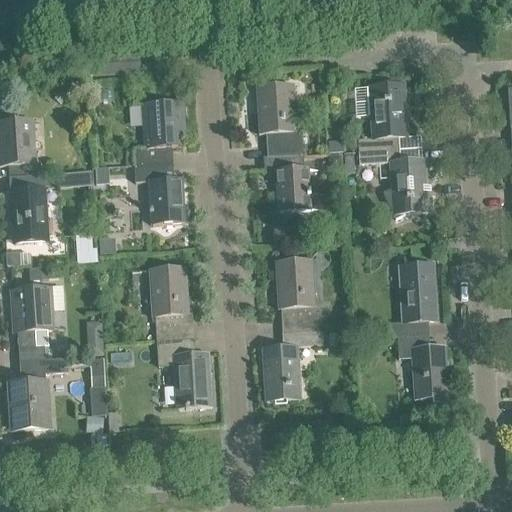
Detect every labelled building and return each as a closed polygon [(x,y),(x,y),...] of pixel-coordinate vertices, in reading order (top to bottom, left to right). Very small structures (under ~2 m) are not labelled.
[(91,63),(92,79),(139,76),(138,60),(91,63)] [(357,142),(358,155),(398,152),(397,140),(405,140),(402,87),(369,89),(372,141),(357,142)] [(269,136),(270,159),(270,160),(302,158),(301,133),(296,134),(293,88),(255,90),(258,137),(269,136)] [(132,152),(133,169),(167,167),(166,150),(184,149),(182,104),(142,106),(143,116),(138,116),(139,120),(143,120),(145,151),(132,152)] [(8,180),(40,178),(40,165),(34,166),(31,125),(32,125),(32,124),(0,125),(0,168),(7,168),(8,171),(9,180),(8,180)] [(342,144),(327,144),(327,156),(343,155),(342,144)] [(398,152),(358,155),(358,167),(390,165),(391,190),(381,195),(394,222),(404,217),(426,216),(423,163),(399,164),(398,152)] [(352,156),(343,156),(344,177),(354,176),(352,156)] [(341,157),(328,158),(328,169),(342,169),(341,157)] [(270,160),(270,159),(262,160),(263,176),(275,175),(278,214),(277,214),(277,215),(310,213),(309,199),(310,199),(310,194),(309,194),(307,172),(303,172),(302,158),(270,160)] [(167,167),(133,169),(134,186),(149,185),(150,212),(148,212),(149,215),(151,215),(151,228),(183,226),(180,182),(161,183),(160,168),(167,168),(167,167)] [(90,175),(77,176),(78,190),(91,189),(90,175)] [(43,178),(40,178),(8,180),(8,181),(10,181),(10,194),(13,244),(46,242),(42,179),(43,179),(43,178)] [(19,255),(5,256),(6,269),(19,269),(19,255)] [(288,312),(289,335),(289,336),(321,333),(320,308),(315,309),(312,263),(274,265),(277,312),(288,312)] [(391,341),(396,340),(421,339),(420,325),(437,324),(433,267),(398,269),(401,326),(390,326),(391,341)] [(47,270),(29,271),(29,284),(47,283),(47,270)] [(155,320),(156,344),(190,342),(189,326),(187,326),(187,318),(188,318),(186,271),(148,273),(149,292),(152,292),(154,320),(155,320)] [(15,310),(18,364),(45,363),(44,349),(48,349),(47,333),(52,333),(50,292),(10,294),(11,310),(15,310)] [(289,336),(289,335),(281,335),(281,337),(282,337),(283,351),(262,352),(265,405),(299,403),(295,350),(322,349),(321,333),(289,336)] [(421,339),(396,340),(398,362),(412,361),(415,402),(432,401),(433,405),(432,405),(432,406),(447,405),(443,350),(423,352),(422,339),(421,339)] [(102,341),(86,342),(87,359),(103,358),(102,341)] [(190,342),(156,344),(158,369),(174,368),(176,412),(184,411),(184,412),(188,412),(188,411),(210,410),(206,357),(186,358),(185,343),(190,343),(190,342)] [(67,361),(45,363),(18,364),(20,387),(9,387),(12,433),(33,432),(33,431),(30,431),(30,424),(46,423),(47,423),(45,385),(44,385),(43,377),(68,376),(67,361)] [(103,361),(89,361),(91,390),(104,390),(103,361)] [(116,415),(107,416),(108,435),(111,435),(116,435),(118,435),(116,415)] [(86,420),(85,435),(102,436),(103,420),(86,420)]
